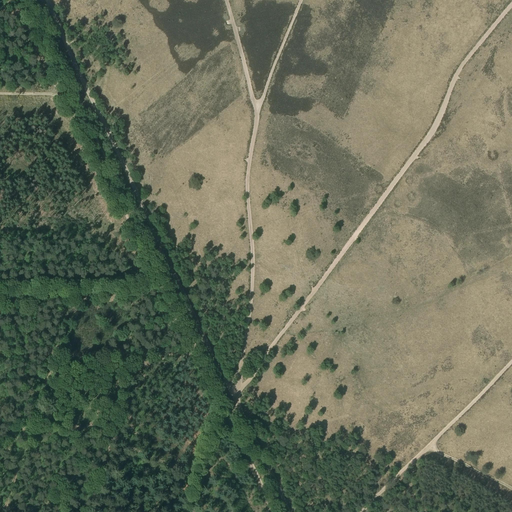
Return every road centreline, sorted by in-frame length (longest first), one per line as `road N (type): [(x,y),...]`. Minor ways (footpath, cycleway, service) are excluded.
road 1 (track): [(14,0),(271,511)]
road 2 (track): [(233,398),(430,135),(458,70),(511,3)]
road 3 (track): [(46,0),(233,398)]
road 4 (track): [(236,391),(252,272),(247,169),(263,93),(300,0)]
road 5 (track): [(202,477),(112,439),(138,356),(193,352)]
road 6 (track): [(511,361),(362,511)]
road 7 (track): [(0,293),(161,290)]
road 8 (track): [(233,398),(288,511)]
